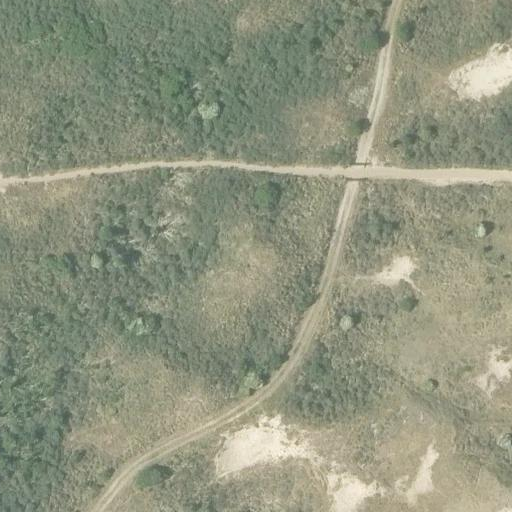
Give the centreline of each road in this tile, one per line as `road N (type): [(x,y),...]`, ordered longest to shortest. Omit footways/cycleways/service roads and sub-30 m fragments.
road 1 (track): [(102,511),(135,466),(274,385),(310,324),(398,0)]
road 2 (unknown): [(511,176),(149,165),(0,181)]
